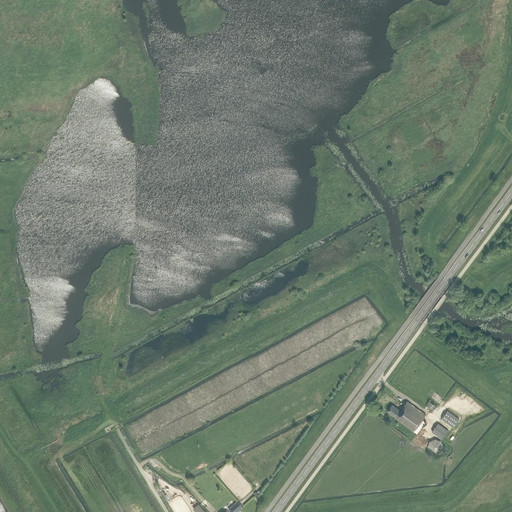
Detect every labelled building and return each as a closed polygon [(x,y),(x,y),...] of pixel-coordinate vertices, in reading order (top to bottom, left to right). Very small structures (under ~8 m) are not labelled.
[(466,392),(461,399),(465,402),(470,395),(466,392)] [(413,431),(425,414),(407,401),(400,411),(392,405),(387,411),(395,417),(395,418),(413,431)] [(453,427),(459,419),(447,410),(441,419),(453,427)] [(447,430),(438,423),(431,432),(440,438),(447,430)] [(429,448),(430,451),(432,453),(435,454),(438,453),(441,451),(442,449),(442,446),(441,443),(439,441),(436,440),(433,440),(430,442),(429,445),(429,448)] [(245,491),(246,494),(247,494),(253,490),(251,485),(236,468),(237,471),(239,471),(241,474),(238,475),(240,477),(238,478),(239,480),(240,479),(241,481),(237,482),(239,487),(241,489),(239,491),(241,494),(245,491)] [(170,502),(174,511),(191,511),(182,495),(176,498),(177,498),(170,502)] [(231,511),(236,511),(239,510),(243,507),(237,501),(229,509),(231,511)]
